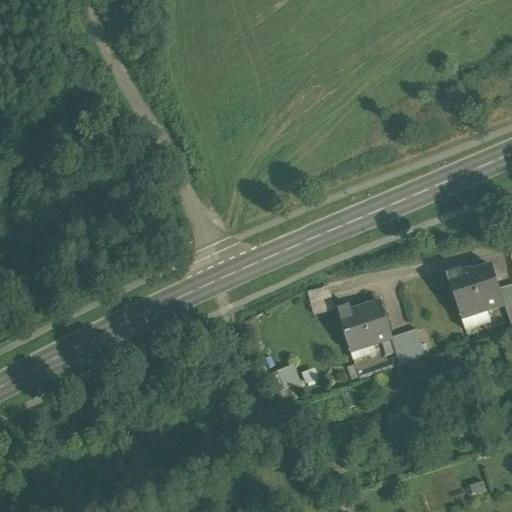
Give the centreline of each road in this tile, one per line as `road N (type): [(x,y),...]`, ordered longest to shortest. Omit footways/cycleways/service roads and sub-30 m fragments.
road 1 (secondary): [(226,278),(511,154)]
road 2 (unclassified): [(101,0),(197,190),(226,278)]
road 3 (secondary): [(0,390),(226,278)]
road 4 (track): [(223,312),(241,392),(308,511)]
